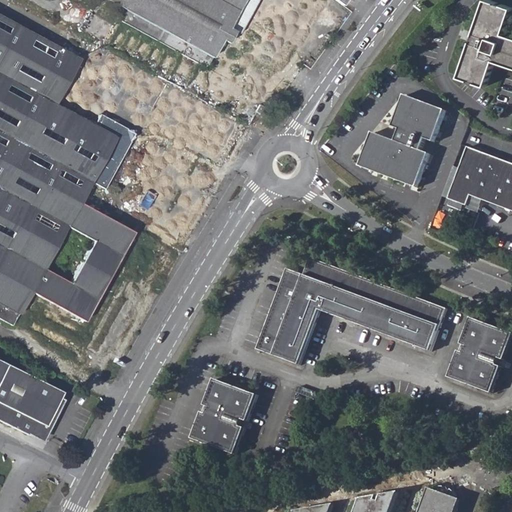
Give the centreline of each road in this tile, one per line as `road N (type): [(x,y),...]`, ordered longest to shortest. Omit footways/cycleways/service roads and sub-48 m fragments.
road 1 (tertiary): [(73,511),(212,263),(270,182)]
road 2 (residential): [(304,181),(408,249),(511,294)]
road 3 (tertiary): [(291,140),(398,0)]
